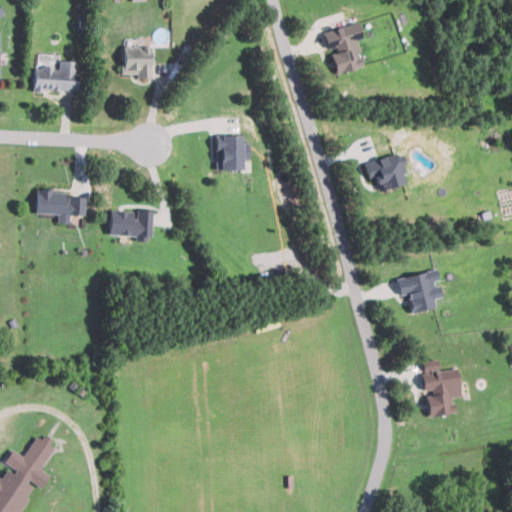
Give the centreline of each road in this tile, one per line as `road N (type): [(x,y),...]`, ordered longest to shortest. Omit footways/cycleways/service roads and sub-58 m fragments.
road 1 (residential): [(362,511),(382,454),(381,393),(275,0)]
road 2 (residential): [(0,134),(160,144)]
